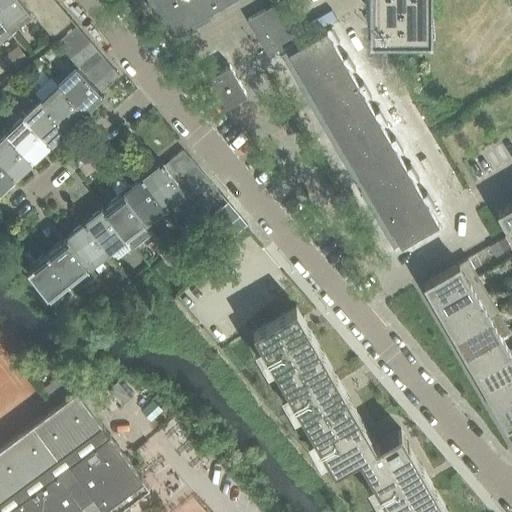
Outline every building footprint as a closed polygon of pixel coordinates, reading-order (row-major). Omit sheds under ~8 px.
[(31,12),(23,2),(21,0),(0,0),(0,13),(11,27),(13,26),(28,14),(32,19),(35,17),(37,15),(33,10),(31,12)] [(33,10),(45,0),(25,0),(23,2),(31,12),(33,10)] [(39,21),(59,4),(55,0),(45,0),(33,10),(37,15),(35,17),(39,21)] [(173,34),(232,0),(148,0),(152,11),(173,34)] [(305,32),(286,0),(280,0),(248,19),(268,53),(305,32)] [(39,21),(45,29),(50,25),(55,20),(60,16),(65,12),(59,4),(39,21)] [(65,12),(60,16),(67,24),(72,19),(65,12)] [(11,27),(0,13),(0,35),(9,29),(13,34),(17,31),(13,26),(11,27)] [(60,16),(55,20),(62,28),(67,24),(60,16)] [(55,20),(50,25),(57,32),(62,28),(55,20)] [(50,25),(45,29),(52,36),(57,32),(50,25)] [(76,25),(71,29),(77,36),(82,31),(76,25)] [(390,139),(383,126),(387,123),(379,109),(374,111),(367,98),(371,96),(363,81),(358,84),(351,71),(355,68),(347,54),(342,56),(335,43),(339,40),(331,26),(288,51),(353,162),(401,244),(414,237),(417,242),(442,228),(430,208),(435,206),(427,192),(422,194),(414,181),(419,178),(411,164),(406,167),(399,153),(403,151),(395,136),(390,139)] [(71,29),(66,33),(72,40),(77,36),(71,29)] [(69,57),(89,40),(82,31),(77,36),(72,40),(67,44),(62,48),(69,57)] [(66,33),(61,37),(67,44),(72,40),(66,33)] [(61,37),(56,42),(62,48),(67,44),(61,37)] [(78,66),(97,49),(89,40),(69,57),(73,62),(74,61),(78,66)] [(17,44),(3,55),(14,69),(28,58),(17,44)] [(85,76),(105,59),(97,49),(78,66),(77,67),(85,76)] [(112,67),(105,59),(85,76),(92,84),(99,78),(105,72),(112,67)] [(247,94),(229,64),(209,76),(226,106),(247,94)] [(92,84),(85,76),(77,67),(61,82),(59,84),(85,111),(86,110),(85,109),(100,94),(101,95),(103,93),(101,90),(99,89),(98,90),(92,84)] [(112,67),(105,72),(112,80),(119,75),(112,67)] [(105,72),(99,78),(105,86),(112,80),(105,72)] [(85,111),(59,84),(61,82),(57,78),(54,81),(58,85),(43,99),(42,100),(67,127),(68,126),(67,125),(83,111),(84,112),(85,111)] [(99,78),(92,84),(98,90),(99,89),(101,90),(105,86),(99,78)] [(67,127),(42,100),(43,99),(39,94),(36,97),(40,102),(25,115),(24,117),(50,144),(51,143),(50,142),(66,127),(66,128),(67,127)] [(50,144),(24,117),(25,115),(21,111),(18,114),(22,118),(8,131),(7,133),(32,160),(33,159),(33,158),(48,144),(49,144),(50,144)] [(32,160),(7,133),(8,131),(4,127),(1,130),(5,135),(0,139),(0,161),(15,177),(16,176),(15,175),(31,160),(32,161),(32,160)] [(197,165),(190,157),(183,149),(164,164),(177,182),(197,165)] [(15,177),(0,161),(0,188),(13,177),(14,178),(15,177)] [(184,190),(177,182),(164,164),(162,161),(160,163),(160,164),(144,177),(143,176),(165,207),(166,206),(182,194),(185,199),(188,196),(189,195),(185,191),(185,190),(184,190)] [(185,191),(204,174),(197,165),(177,182),(184,190),(185,190),(185,191)] [(191,200),(212,183),(204,174),(185,191),(189,195),(188,196),(191,200)] [(165,207),(143,176),(141,178),(141,179),(125,193),(146,222),(163,209),(167,214),(170,211),(166,206),(165,207)] [(202,213),(223,196),(212,183),(191,200),(202,213)] [(105,206),(104,207),(127,236),(134,245),(152,231),(146,222),(125,193),(124,192),(123,192),(122,193),(123,194),(117,199),(106,208),(105,206)] [(219,231),(239,215),(228,201),(207,218),(219,231)] [(511,202),(498,211),(511,235),(511,202)] [(98,213),(87,222),(108,251),(109,250),(113,255),(115,254),(118,258),(131,248),(128,244),(130,243),(126,238),(127,236),(104,207),(103,207),(104,208),(98,213)] [(228,240),(247,224),(239,215),(219,231),(227,241),(228,240)] [(108,251),(87,222),(86,221),(84,222),(85,223),(67,236),(66,235),(89,266),(108,251)] [(89,266),(66,235),(64,236),(65,237),(48,250),(47,249),(46,249),(70,281),(89,266)] [(505,236),(498,240),(503,251),(511,246),(505,236)] [(70,281),(46,249),(45,251),(45,252),(40,256),(32,262),(31,261),(26,266),(27,268),(28,267),(51,295),(70,281)] [(467,258),(424,282),(435,301),(478,276),(467,258)] [(478,276),(435,301),(445,319),(488,294),(478,276)] [(488,294),(445,319),(455,336),(498,311),(490,297),(488,294)] [(498,311),(455,336),(465,354),(500,334),(501,335),(509,330),(498,311)] [(284,312),(242,339),(329,475),(353,459),(386,511),(446,511),(394,431),(370,447),(284,312)] [(500,334),(465,354),(476,372),(511,352),(510,351),(501,335),(500,334)] [(511,352),(476,372),(486,390),(511,374),(511,349),(510,351),(511,352)] [(511,374),(486,390),(496,407),(511,398),(511,374)] [(131,397),(118,381),(117,381),(108,389),(122,405),(131,397)] [(107,511),(108,508),(113,509),(118,508),(123,506),(123,507),(150,488),(77,389),(53,407),(0,446),(0,511),(107,511)] [(511,398),(496,407),(507,425),(511,422),(511,398)]
